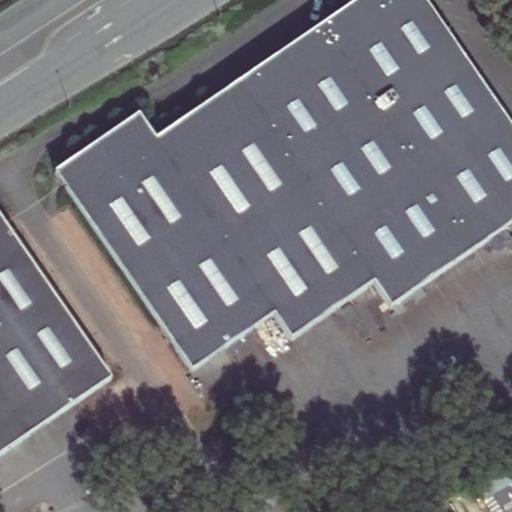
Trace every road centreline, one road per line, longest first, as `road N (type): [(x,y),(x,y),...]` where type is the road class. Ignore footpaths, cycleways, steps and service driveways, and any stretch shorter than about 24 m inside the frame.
road 1 (unclassified): [(116,511),(179,487),(511,418)]
road 2 (unclassified): [(75,59),(175,25),(214,0)]
